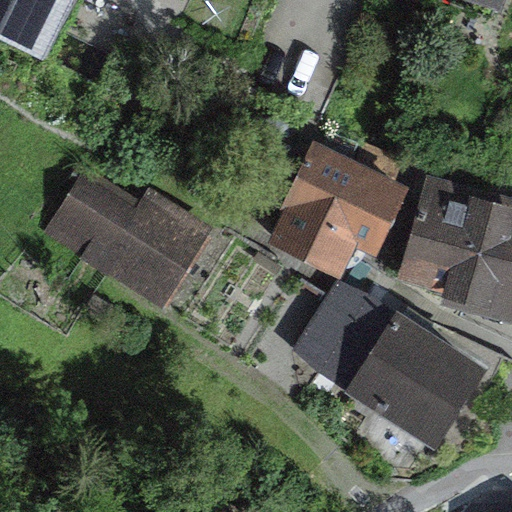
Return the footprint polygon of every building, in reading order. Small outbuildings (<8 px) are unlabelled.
[(0,0),(0,26),(42,47),(65,0),(0,0)] [(423,172),(320,129),(276,234),(349,264),(365,228),(394,240),(423,172)] [(211,223),(87,147),(43,218),(167,294),(211,223)] [(511,180),(432,161),(406,268),(511,293),(511,180)] [(290,351),(347,387),(394,315),(338,278),(290,351)] [(487,366),(398,309),(394,315),(347,387),(436,445),(487,366)]
